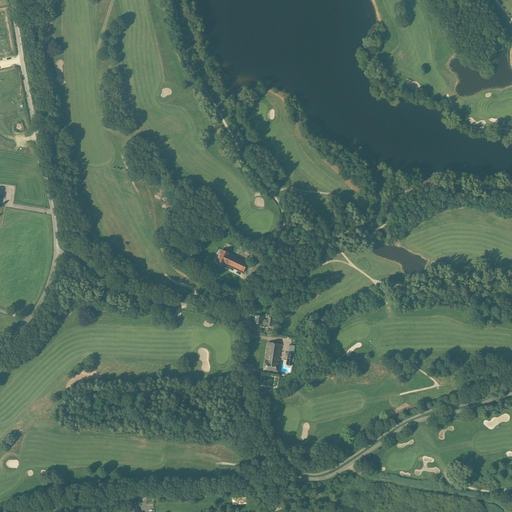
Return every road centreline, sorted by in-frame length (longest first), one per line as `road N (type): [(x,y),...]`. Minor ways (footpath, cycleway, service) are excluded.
road 1 (unclassified): [(294,480),(246,404),(247,328),(239,318),(111,284),(77,258),(55,253)]
road 2 (unclassified): [(55,253),(12,0)]
road 3 (unclassified): [(511,394),(413,422),(326,478),(294,480)]
road 4 (unclassified): [(294,480),(64,511)]
